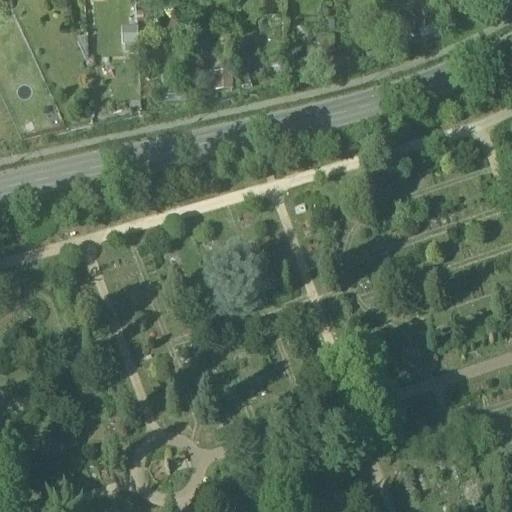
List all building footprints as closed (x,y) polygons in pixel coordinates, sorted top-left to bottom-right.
[(185,23),(171,13),(158,30),(172,40),(185,23)] [(417,18),(391,14),(388,32),(414,36),(417,18)] [(137,28),(121,29),(122,46),(124,46),(124,54),(138,54),(137,28)] [(335,37),(319,38),(320,55),(336,54),(335,37)] [(286,60),(275,60),(275,75),(286,75),(286,60)] [(233,72),(213,73),(214,92),(234,91),(233,72)] [(161,104),(186,104),(186,90),(161,91),(161,104)]
